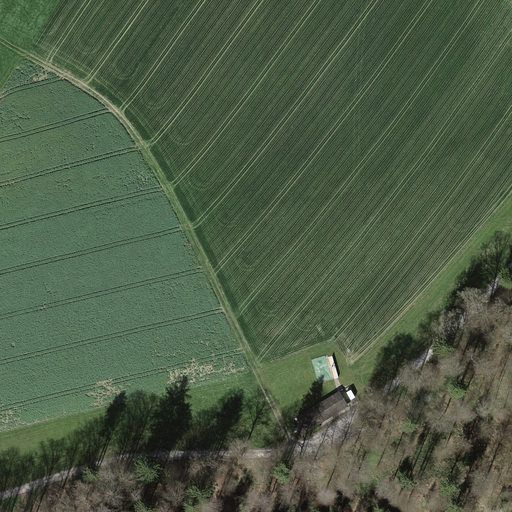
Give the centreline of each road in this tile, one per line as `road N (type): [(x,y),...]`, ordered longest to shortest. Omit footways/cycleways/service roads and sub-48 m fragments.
road 1 (track): [(312,439),(273,451),(130,457),(0,496)]
road 2 (track): [(312,439),(391,386),(511,267)]
